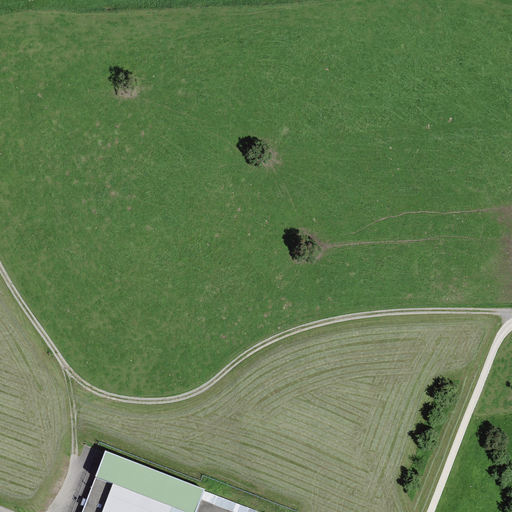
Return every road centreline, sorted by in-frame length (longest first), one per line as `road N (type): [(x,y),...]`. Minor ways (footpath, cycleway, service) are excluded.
road 1 (track): [(511,311),(385,312),(302,327),(171,400),(104,394),(62,360)]
road 2 (residential): [(430,511),(511,322)]
